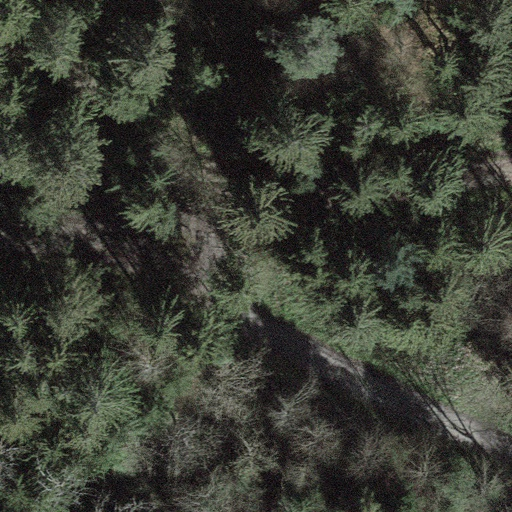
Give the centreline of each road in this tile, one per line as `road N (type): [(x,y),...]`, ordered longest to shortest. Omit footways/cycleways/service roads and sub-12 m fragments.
road 1 (track): [(0,255),(154,254),(350,385),(511,448)]
road 2 (track): [(154,254),(261,192),(511,160)]
